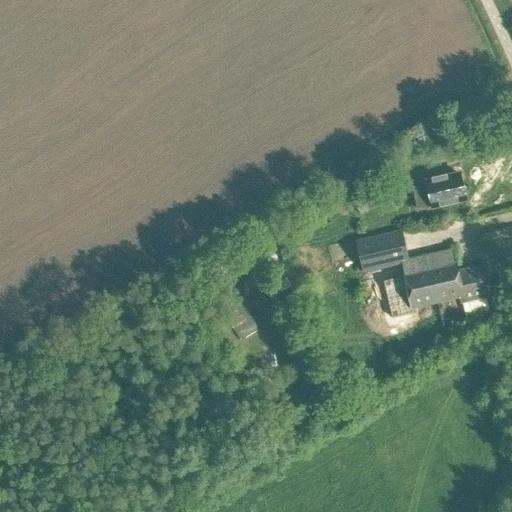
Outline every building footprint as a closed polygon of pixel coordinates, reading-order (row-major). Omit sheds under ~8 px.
[(432,208),(464,201),(459,174),(425,182),(426,185),(412,188),(417,209),(432,206),(432,208)] [(358,215),(377,205),(372,194),(352,204),(358,215)] [(356,242),(360,258),(383,252),(406,247),(403,232),(356,242)] [(396,312),(437,303),(426,256),(409,260),(406,247),(383,252),(360,258),(363,273),(403,265),(405,276),(403,276),(406,288),(391,291),(396,312)] [(450,250),(426,256),(437,303),(460,297),(462,303),(486,297),(478,267),(457,272),(455,264),(453,265),(450,250)] [(232,277),(212,288),(235,334),(256,324),(232,277)]
